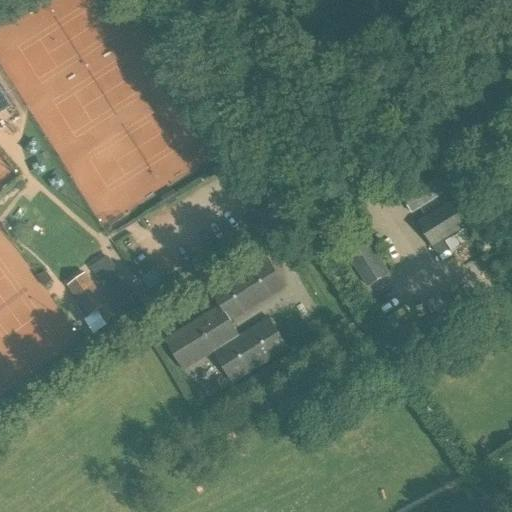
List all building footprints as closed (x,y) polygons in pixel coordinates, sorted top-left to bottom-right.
[(0,87),(0,112),(11,105),(0,87)] [(436,198),(446,191),(431,166),(396,187),(412,212),(420,207),(426,218),(418,223),(432,247),(467,225),(452,201),(441,208),(436,198)] [(365,235),(344,248),(368,286),(389,273),(365,235)] [(59,253),(66,267),(94,252),(86,238),(59,253)] [(267,257),(216,289),(211,292),(220,306),(165,340),(183,370),(213,352),(232,383),(288,348),(270,318),(240,337),(230,321),(285,287),(267,257)] [(92,268),(107,289),(118,304),(133,293),(106,258),(92,268)] [(107,320),(114,315),(85,274),(68,286),(90,315),(99,308),(107,320)]
